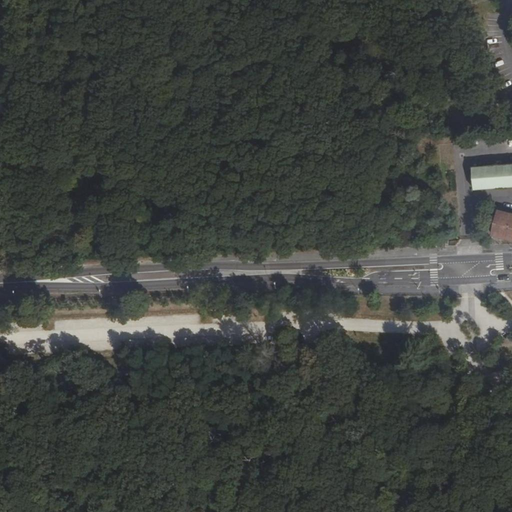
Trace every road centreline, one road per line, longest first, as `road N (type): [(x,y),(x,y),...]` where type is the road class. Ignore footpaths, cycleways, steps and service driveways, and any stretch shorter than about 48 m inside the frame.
road 1 (tertiary): [(511,257),(185,265),(33,281)]
road 2 (tertiary): [(33,281),(96,287),(252,277),(511,277)]
road 3 (track): [(159,357),(264,372),(468,368),(511,359)]
road 4 (track): [(295,511),(468,368),(474,328)]
road 5 (track): [(11,416),(58,379),(159,357)]
road 6 (track): [(11,416),(87,511)]
